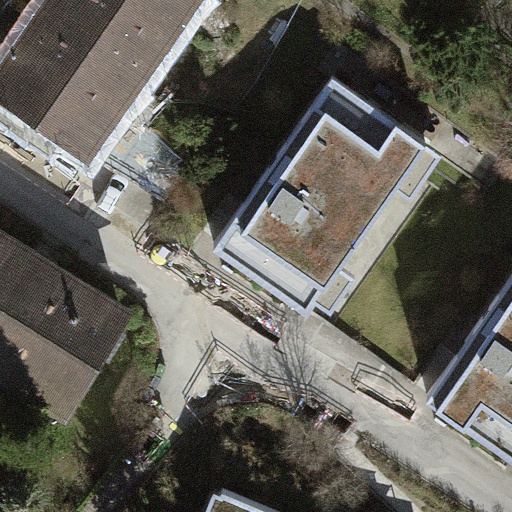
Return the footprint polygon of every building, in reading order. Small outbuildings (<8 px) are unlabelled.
[(52,0),(0,73),(0,86),(83,146),(188,0),(52,0)] [(331,73),(212,238),(306,306),(314,294),(331,306),(353,275),(337,264),(395,182),(410,193),(440,151),(331,73)] [(0,362),(69,408),(123,311),(0,233),(0,362)] [(511,270),(427,390),(511,451),(511,270)] [(286,511),(219,484),(207,511),(286,511)]
